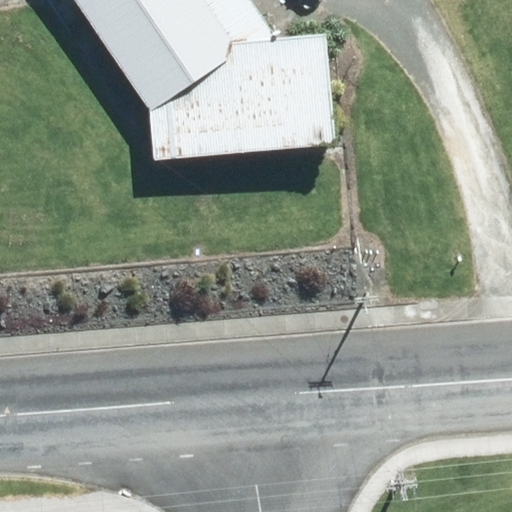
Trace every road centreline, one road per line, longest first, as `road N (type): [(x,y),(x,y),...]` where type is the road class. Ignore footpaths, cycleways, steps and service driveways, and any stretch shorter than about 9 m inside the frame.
road 1 (tertiary): [(252,405),(511,388)]
road 2 (tertiary): [(0,431),(252,405)]
